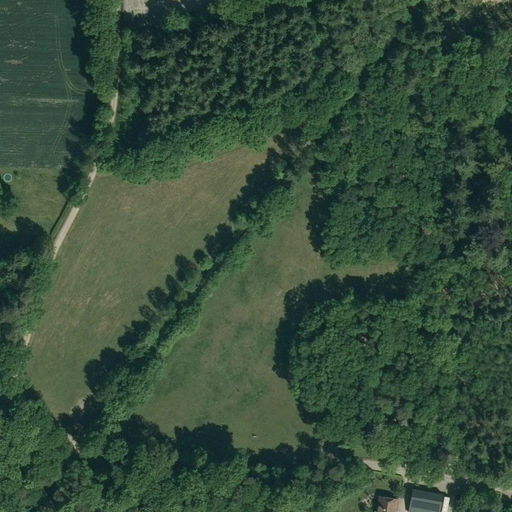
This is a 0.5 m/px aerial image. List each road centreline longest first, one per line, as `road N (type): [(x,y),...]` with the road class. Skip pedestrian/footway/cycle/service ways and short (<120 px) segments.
road 1 (track): [(10,383),(41,265),(108,122),(112,0)]
road 2 (track): [(322,476),(251,505),(156,492),(10,383)]
road 3 (unclassified): [(511,489),(351,458),(322,476)]
